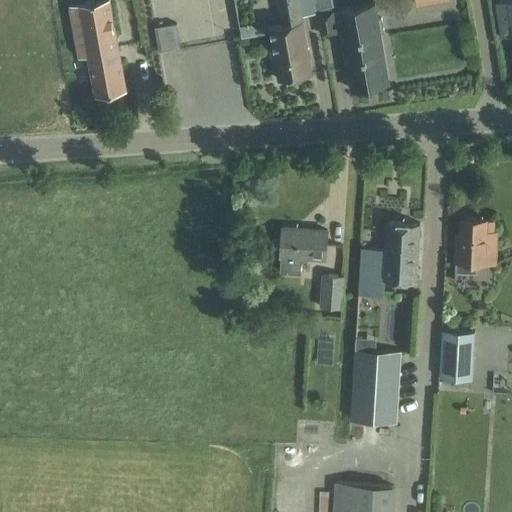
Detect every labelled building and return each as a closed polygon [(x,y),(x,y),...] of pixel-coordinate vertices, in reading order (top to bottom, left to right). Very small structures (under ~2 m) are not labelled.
[(126,89),(122,69),(111,0),(110,0),(71,6),(76,37),(79,57),(89,55),(96,94),(126,89)] [(251,23),(238,25),(240,37),(257,34),(270,31),(273,48),(269,48),(270,56),(274,56),(278,79),(312,73),(302,15),(298,0),(277,0),(282,24),(256,28),(251,23)] [(313,0),(320,35),(341,31),(351,89),(389,82),(375,4),(339,10),(336,0),(313,0)] [(511,3),(496,6),(501,37),(511,35),(511,3)] [(177,22),(157,25),(160,50),(180,47),(177,22)] [(492,220),(486,220),(486,219),(461,218),(461,233),(458,233),(457,272),(475,273),(475,263),(495,264),(496,231),(492,231),(492,220)] [(416,281),(418,243),(420,223),(387,221),(385,248),(361,247),(360,267),(358,294),(382,296),(384,279),(416,281)] [(325,258),(326,250),(327,230),(282,227),(281,247),(280,256),(281,256),(280,272),(299,273),(300,257),(325,258)] [(319,306),(340,309),(343,277),(323,274),(319,306)] [(472,379),(474,332),(442,330),(440,377),(472,379)] [(402,349),(354,346),(349,418),(397,421),(402,349)] [(392,511),(394,485),(334,482),(332,511),(392,511)]
